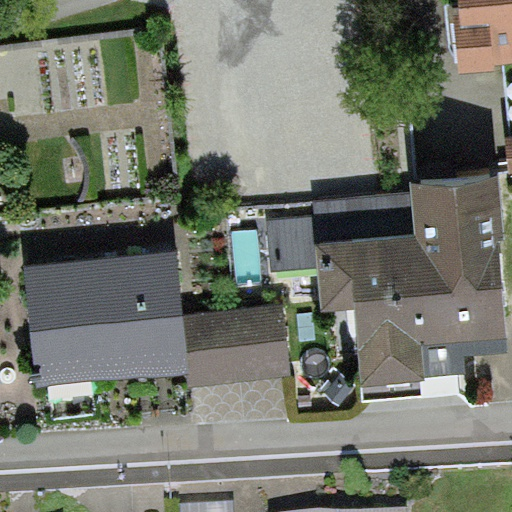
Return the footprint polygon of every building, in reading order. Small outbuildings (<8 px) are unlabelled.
[(511,0),(458,0),(461,26),(456,26),(460,74),(506,70),(511,137),(507,137),(510,172),(511,172),(511,0)] [(499,176),(411,182),(412,193),(312,200),(314,216),(268,220),(272,271),(318,268),(321,312),(355,310),(361,387),(424,382),(424,378),(477,374),(475,356),(506,353),(497,242),(504,241),(499,176)] [(184,314),(178,252),(25,266),(36,387),(149,377),(189,373),(184,314)] [(285,305),(184,314),(189,373),(190,386),(291,377),(285,305)] [(234,511),(234,499),(180,502),(180,511),(234,511)]
